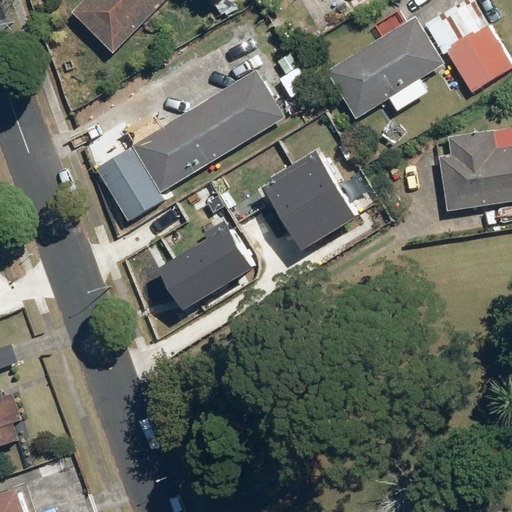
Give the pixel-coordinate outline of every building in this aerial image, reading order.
[(171,0),(89,0),(80,10),(122,51),(171,0)] [(511,52),(479,0),(463,0),(432,20),(452,52),(454,50),(478,89),(511,67),(511,52)] [(452,59),(422,12),(334,68),(364,116),(396,96),(404,108),(437,87),(429,74),(452,59)] [(140,142),(168,188),(292,114),(264,68),(140,142)] [(458,151),(446,153),(454,209),(511,200),(511,126),(456,134),(458,151)] [(298,162),(336,225),(361,210),(324,147),(298,162)] [(273,176),(311,240),(336,225),(298,162),(273,176)] [(170,259),(192,299),(260,263),(238,223),(170,259)] [(0,448),(29,439),(23,422),(32,420),(24,395),(5,401),(2,393),(0,393),(0,448)] [(0,511),(37,511),(25,479),(0,488),(0,511)]
